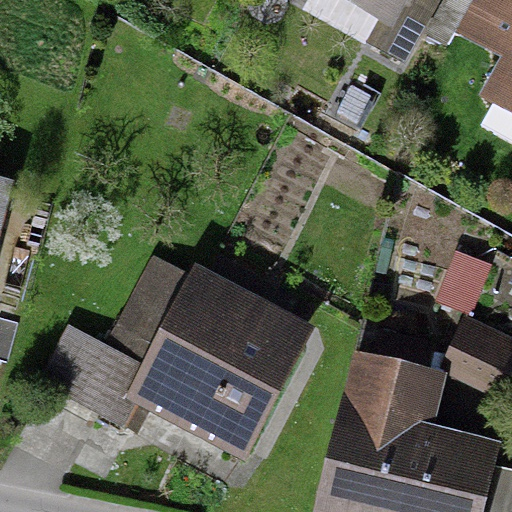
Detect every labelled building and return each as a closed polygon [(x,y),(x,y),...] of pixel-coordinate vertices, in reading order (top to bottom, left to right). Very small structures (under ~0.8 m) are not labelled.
[(316,0),(395,41),(416,0),(316,0)] [(511,103),(511,11),(493,47),(511,57),(511,76),(501,97),(511,103)] [(0,170),(0,219),(12,174),(0,170)] [(487,266),(458,255),(441,299),(470,310),(487,266)] [(152,396),(247,444),(301,338),(172,273),(141,334),(86,307),(47,384),(135,429),(152,396)] [(511,340),(463,322),(447,364),(511,388),(511,340)] [(331,507),(352,511),(467,511),(480,461),(416,446),(432,383),(365,366),(331,507)]
